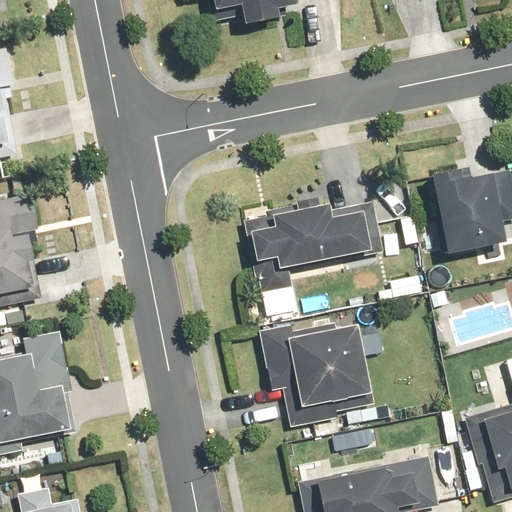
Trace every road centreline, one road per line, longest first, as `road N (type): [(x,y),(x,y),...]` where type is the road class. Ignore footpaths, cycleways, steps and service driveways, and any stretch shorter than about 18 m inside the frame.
road 1 (residential): [(125,143),(511,66)]
road 2 (residential): [(196,511),(125,143)]
road 3 (residential): [(125,143),(95,0)]
